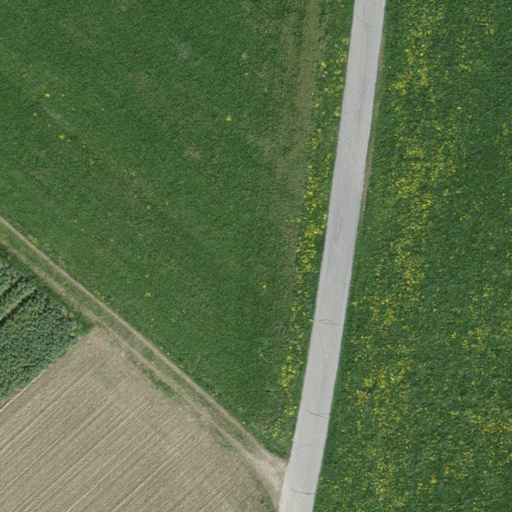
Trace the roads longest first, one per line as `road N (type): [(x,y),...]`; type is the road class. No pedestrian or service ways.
road 1 (residential): [(360,0),(293,511)]
road 2 (track): [(0,246),(295,503)]
